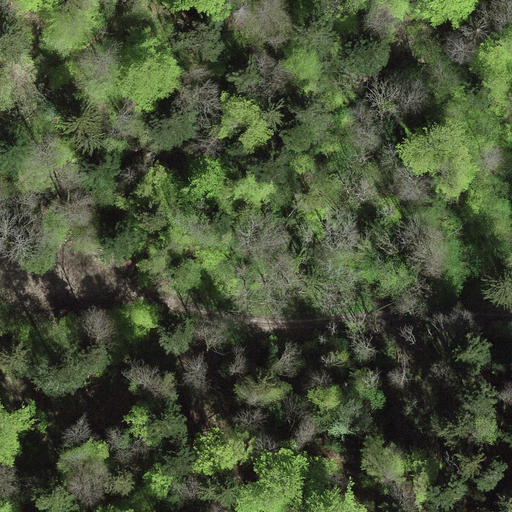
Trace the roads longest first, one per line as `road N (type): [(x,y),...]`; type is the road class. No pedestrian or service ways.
road 1 (track): [(0,268),(265,325),(404,316),(511,320)]
road 2 (track): [(220,511),(150,469),(53,444),(0,375)]
road 3 (track): [(18,80),(85,27),(163,4)]
